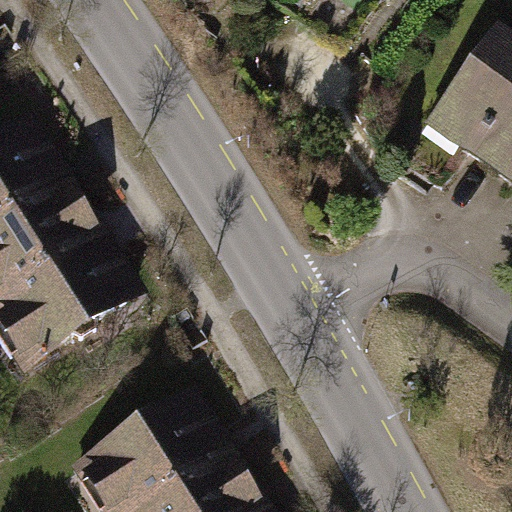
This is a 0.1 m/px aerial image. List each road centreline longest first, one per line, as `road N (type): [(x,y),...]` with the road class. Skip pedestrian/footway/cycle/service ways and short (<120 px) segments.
road 1 (residential): [(101,0),(302,317)]
road 2 (residential): [(302,317),(397,269),(456,285),(511,325)]
road 3 (residential): [(302,317),(411,511)]
